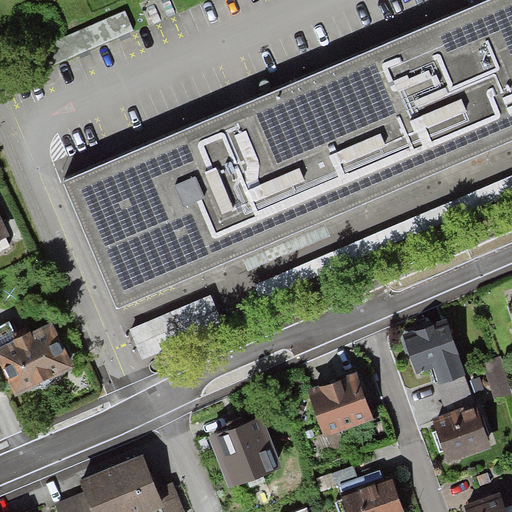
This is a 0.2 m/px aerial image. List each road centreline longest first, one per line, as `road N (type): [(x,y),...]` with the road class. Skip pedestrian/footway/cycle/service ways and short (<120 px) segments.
road 1 (residential): [(367,310),(159,400)]
road 2 (residential): [(367,310),(438,511)]
road 3 (residential): [(511,248),(367,310)]
road 4 (residential): [(159,400),(24,459)]
road 5 (residential): [(209,511),(159,400)]
